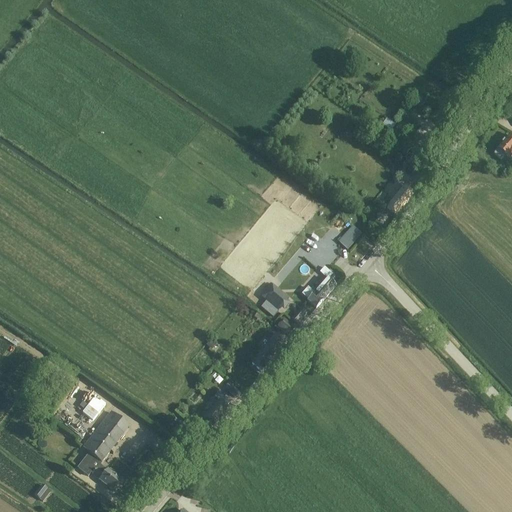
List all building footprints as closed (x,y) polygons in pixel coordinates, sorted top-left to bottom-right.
[(382,125),(391,132),(396,125),(386,118),(382,125)] [(494,155),(500,160),(504,155),(509,160),(511,156),(511,137),(511,136),(494,155)] [(414,150),(408,157),(412,160),(418,153),(414,150)] [(404,164),(409,168),(407,171),(413,175),(420,166),(413,161),(408,158),(404,164)] [(395,215),(414,193),(405,186),(387,209),(395,215)] [(349,250),(364,234),(354,225),(339,241),(349,250)] [(327,279),(308,301),(316,308),(336,286),(328,280),(333,275),(325,268),(321,273),(327,279)] [(288,300),(271,285),(261,297),(278,311),(288,300)] [(291,320),(297,325),(307,314),(301,308),(299,311),(291,320)] [(284,319),(276,327),(288,337),(295,328),(284,319)] [(251,364),(261,372),(285,342),(275,334),(251,364)] [(225,389),(235,399),(240,394),(229,384),(225,389)] [(203,418),(212,427),(229,408),(226,406),(230,402),(219,393),(215,397),(219,400),(203,418)] [(92,422),(106,405),(95,397),(82,414),(92,422)] [(100,481),(113,492),(121,481),(108,471),(107,472),(101,466),(130,427),(111,412),(82,449),(95,460),(89,468),(94,472),(92,475),(100,481)]
